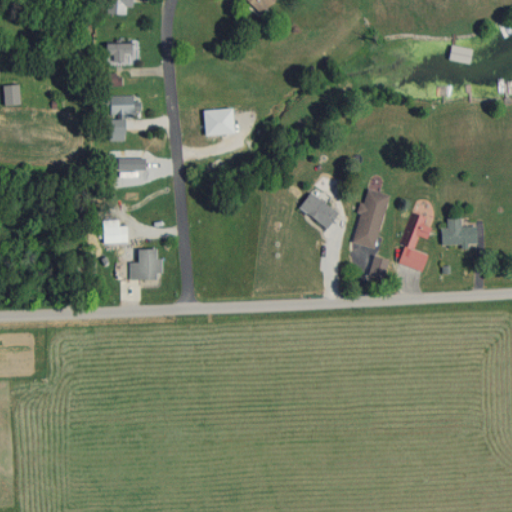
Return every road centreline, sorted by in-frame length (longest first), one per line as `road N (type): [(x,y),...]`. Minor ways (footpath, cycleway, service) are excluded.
road 1 (residential): [(0,319),(511,294)]
road 2 (residential): [(186,310),(174,0)]
